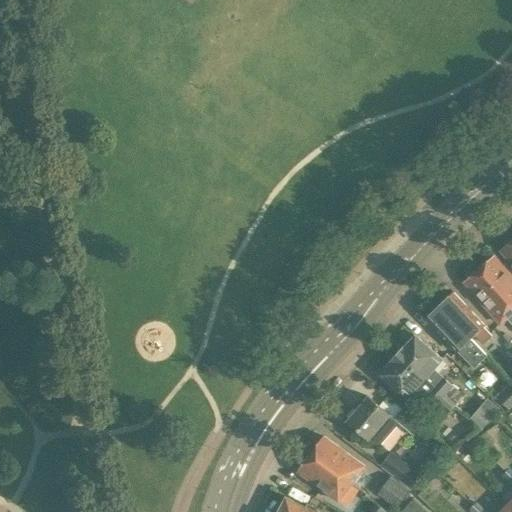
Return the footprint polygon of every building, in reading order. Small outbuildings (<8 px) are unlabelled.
[(108,103),(101,138),(117,141),(121,121),(123,106),(108,103)] [(117,141),(114,156),(129,160),(136,125),(121,121),(117,141)] [(126,180),(110,182),(112,198),(115,218),(130,215),(126,180)] [(112,198),(96,200),(101,236),(116,233),(115,218),(112,198)] [(511,240),(500,251),(511,264),(511,240)] [(135,254),(120,259),(125,274),(132,293),(147,287),(135,254)] [(511,276),(494,256),(480,268),(511,305),(511,276)] [(511,305),(480,268),(464,282),(500,324),(507,317),(511,322),(511,305)] [(125,274),(111,279),(122,313),(137,308),(132,293),(125,274)] [(484,325),(453,293),(441,304),(472,337),(474,335),(482,344),(491,336),(482,327),(484,325)] [(472,337),(441,304),(426,319),(457,351),(458,351),(474,367),(487,355),(472,337)] [(442,359),(415,335),(398,355),(425,378),(442,359)] [(394,386),(392,388),(413,407),(423,395),(445,415),(454,404),(435,387),(425,378),(398,355),(381,374),(394,386)] [(443,378),(435,387),(454,404),(463,395),(443,378)] [(497,398),(509,410),(511,406),(511,384),(511,383),(497,398)] [(368,397),(347,421),(369,440),(378,448),(399,424),(368,397)] [(402,408),(394,418),(413,434),(422,424),(402,408)] [(324,437),(311,454),(351,484),(364,466),(324,437)] [(391,452),(380,467),(410,489),(421,475),(391,452)] [(338,501),(351,484),(311,454),(298,472),(338,501)] [(511,470),(503,462),(500,466),(506,471),(502,474),(511,483),(511,470)] [(397,507),(409,490),(390,477),(378,494),(397,507)] [(305,507),(287,497),(279,511),(323,511),(308,503),(305,507)] [(398,511),(421,511),(425,508),(413,497),(398,511)] [(486,511),(487,511),(477,501),(469,510),(471,511),(486,511)] [(387,511),(375,503),(368,511),(387,511)]
